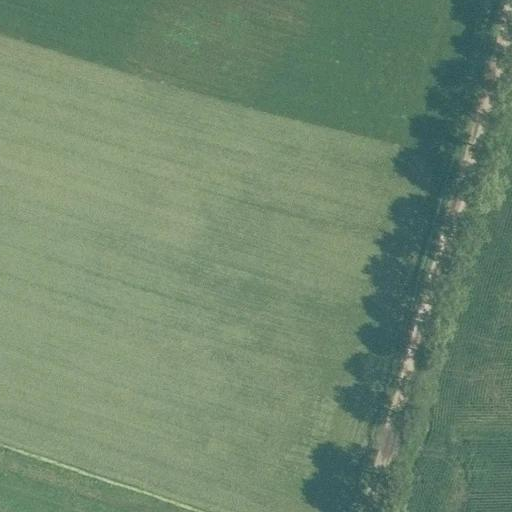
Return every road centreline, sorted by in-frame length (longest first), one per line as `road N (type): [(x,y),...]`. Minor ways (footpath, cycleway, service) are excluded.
road 1 (track): [(354,511),(379,457),(505,0)]
road 2 (track): [(0,431),(281,511)]
